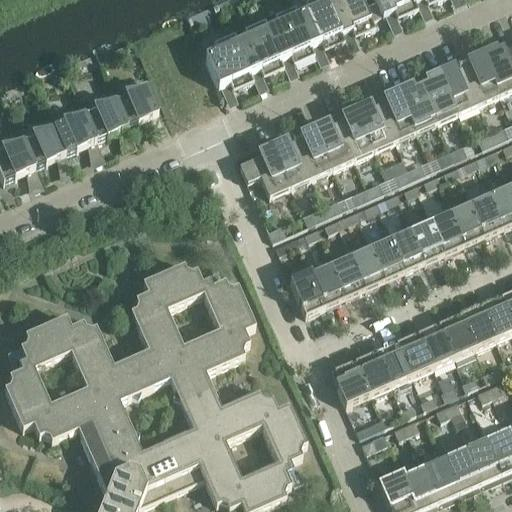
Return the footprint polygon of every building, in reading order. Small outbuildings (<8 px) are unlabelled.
[(334,0),(338,6),(328,11),(341,41),(342,41),(358,34),(360,39),(359,40),(359,41),(370,37),(375,35),(359,0),(334,0)] [(410,0),(372,0),(382,23),(401,15),(403,20),(402,21),(402,23),(413,18),(418,16),(415,9),(414,9),(410,0)] [(410,0),(414,9),(415,9),(431,2),(433,7),(432,8),(433,9),(444,4),(444,5),(448,3),(447,0),(410,0)] [(307,20),(298,24),(297,24),(311,54),(327,47),(330,53),(328,53),(329,55),(340,50),(345,48),(342,41),(341,41),(328,11),(325,3),(304,13),(307,20)] [(277,33),(267,37),(280,68),(281,68),(297,60),(299,66),(298,67),(299,68),(310,63),(310,64),(314,62),(311,54),(297,24),(298,24),(295,17),(274,26),(277,33)] [(247,46),(237,51),(250,81),(267,74),(269,79),(267,80),(268,81),(279,77),(284,75),(281,68),(280,68),(267,37),(264,30),(244,39),(247,46)] [(237,51),(234,44),(213,53),(216,60),(205,65),(218,95),(236,87),(239,93),(237,93),(238,95),(249,90),(249,91),(254,88),(250,81),(237,51)] [(511,74),(504,57),(483,67),(499,104),(511,97),(511,74)] [(483,67),(462,76),(478,113),(499,104),(483,67)] [(462,76),(441,85),(457,122),(478,113),(462,76)] [(125,103),(115,108),(114,108),(127,135),(137,131),(138,131),(140,130),(139,127),(149,125),(149,127),(150,127),(150,125),(157,122),(158,125),(159,125),(142,85),(141,85),(141,87),(120,90),(124,98),(123,98),(125,103)] [(441,85),(420,94),(436,131),(457,122),(441,85)] [(420,94),(399,104),(415,140),(436,131),(420,94)] [(94,117),(85,121),(84,121),(96,149),(96,148),(107,144),(109,143),(108,140),(118,139),(118,141),(119,141),(119,139),(126,136),(127,139),(129,138),(127,135),(114,108),(115,108),(111,98),(110,99),(111,100),(90,104),(93,112),(92,112),(94,117)] [(399,104),(378,113),(395,149),(415,140),(399,104)] [(64,130),(54,135),(53,135),(65,162),(66,162),(76,157),(76,158),(78,157),(78,154),(87,152),(88,154),(88,152),(95,149),(97,152),(98,152),(96,148),(96,149),(84,121),(85,121),(80,112),(79,112),(80,114),(59,117),(62,125),(64,130)] [(378,113),(358,122),(374,159),(395,149),(378,113)] [(358,122),(337,131),(353,168),(374,159),(358,122)] [(33,144),(23,148),(22,149),(34,176),(35,175),(45,171),(47,170),(47,167),(56,166),(57,168),(58,168),(57,166),(65,163),(66,166),(67,165),(66,162),(65,162),(53,135),(54,135),(50,125),(48,126),(49,127),(28,131),(32,139),(31,139),(33,144)] [(337,131),(316,140),(332,177),(353,168),(337,131)] [(503,134),(490,140),(495,151),(508,145),(503,134)] [(22,149),(23,148),(19,139),(18,139),(18,141),(0,143),(0,150),(1,152),(0,152),(2,157),(0,158),(0,183),(3,190),(4,190),(4,189),(14,184),(14,185),(17,184),(16,181),(26,179),(26,181),(27,181),(27,179),(34,176),(35,179),(36,179),(35,175),(34,176),(22,149)] [(316,140),(295,150),(311,186),(332,177),(316,140)] [(495,151),(490,140),(477,146),(482,157),(495,151)] [(511,149),(502,154),(505,162),(511,159),(511,149)] [(295,150),(274,159),(290,195),(311,186),(295,150)] [(462,153),(448,159),(453,169),(466,163),(462,153)] [(482,163),(486,171),(497,166),(493,158),(482,163)] [(290,195),(274,159),(239,174),(247,191),(260,185),(269,205),(290,195)] [(453,169),(448,159),(435,164),(440,175),(453,169)] [(462,172),(466,180),(477,175),(473,167),(462,172)] [(420,171),(407,177),(411,188),(425,182),(420,171)] [(443,180),(446,188),(457,183),(454,176),(443,180)] [(411,188),(407,177),(393,183),(398,193),(411,188)] [(423,189),(426,197),(437,192),(434,184),(423,189)] [(511,201),(506,188),(486,197),(504,236),(511,232),(511,201)] [(378,190),(365,195),(370,206),(383,200),(378,190)] [(403,198),(406,206),(417,201),(414,193),(403,198)] [(370,206),(365,195),(352,201),(356,212),(370,206)] [(486,197),(467,205),(484,245),(504,236),(486,197)] [(383,207),(387,214),(398,209),(394,202),(383,207)] [(467,205),(447,214),(464,254),(484,245),(467,205)] [(336,208),(323,214),(328,224),(341,219),(336,208)] [(363,215),(367,223),(378,218),(374,210),(363,215)] [(328,224),(323,214),(310,220),(315,230),(328,224)] [(447,214),(427,223),(445,262),(464,254),(447,214)] [(343,224),(347,232),(358,227),(355,219),(343,224)] [(407,231),(411,239),(425,271),(445,262),(427,223),(407,231)] [(324,233),(327,241),(338,236),(335,228),(324,233)] [(268,238),(272,249),(287,243),(282,232),(268,238)] [(304,241),(307,249),(319,244),(315,236),(304,241)] [(411,239),(391,248),(405,280),(425,271),(411,239)] [(284,250),(287,258),(299,253),(295,245),(284,250)] [(391,248),(371,257),(385,289),(405,280),(391,248)] [(368,249),(348,257),(365,297),(385,289),(371,257),(368,249)] [(284,250),(275,254),(278,262),(287,258),(284,250)] [(328,266),(332,274),(346,306),(365,297),(348,257),(328,266)] [(148,511),(204,487),(215,511),(219,511),(221,511),(222,511),(273,511),(286,506),(284,501),(286,496),(291,494),(286,481),(293,478),(290,471),(302,465),(300,460),(302,455),(307,453),(289,412),(278,417),(273,405),(268,407),(262,405),(260,400),(221,417),(205,382),(245,365),(242,360),(245,354),(250,352),(244,340),(255,335),(237,295),(232,297),(227,295),(225,290),(212,295),(209,288),(202,291),(196,279),(191,281),(186,279),(184,274),(143,291),(148,302),(136,308),(138,313),(136,318),(131,320),(148,360),(113,375),(96,336),(91,338),(85,336),(83,331),(71,336),(66,325),(25,343),(28,348),(26,354),(21,356),(26,368),(19,372),(22,379),(9,384),(12,389),(10,395),(5,397),(22,438),(33,433),(39,445),(44,443),(49,445),(51,450),(78,438),(106,503),(103,511),(148,511)] [(311,279),(310,279),(326,315),(346,306),(332,274),(312,283),(311,279)] [(326,315),(310,279),(290,288),(305,324),(326,315)] [(500,305),(501,307),(502,307),(511,329),(511,302),(507,305),(506,302),(500,305)] [(479,314),(480,316),(481,316),(496,349),(511,341),(511,329),(502,307),(501,307),(486,314),(485,312),(479,314)] [(458,323),(459,325),(460,325),(475,358),(496,349),(481,316),(480,316),(465,323),(464,321),(458,323)] [(438,332),(439,334),(454,367),(475,358),(460,325),(459,325),(444,332),(443,330),(438,332)] [(417,341),(418,344),(418,343),(433,376),(454,367),(439,334),(423,341),(422,339),(417,341)] [(396,351),(397,353),(398,352),(412,386),(433,376),(418,343),(418,344),(402,350),(401,348),(396,351)] [(375,360),(376,362),(377,362),(391,395),(412,386),(398,352),(397,353),(381,360),(381,357),(375,360)] [(354,369),(355,371),(356,371),(370,404),(391,395),(377,362),(376,362),(361,369),(360,367),(354,369)] [(356,371),(355,371),(352,373),(351,370),(334,378),(335,380),(331,382),(345,415),(370,404),(356,371)] [(485,381),(488,388),(499,384),(496,376),(485,381)] [(464,390),(467,398),(478,393),(475,385),(464,390)] [(498,391),(487,395),(492,406),(502,401),(498,391)] [(443,399),(446,407),(457,402),(454,394),(443,399)] [(492,406),(487,395),(477,400),(482,410),(492,406)] [(422,408),(426,416),(436,411),(433,403),(422,408)] [(456,409),(446,414),(450,424),(460,420),(456,409)] [(401,417),(405,425),(416,420),(412,413),(401,417)] [(450,424),(446,414),(436,418),(440,428),(450,424)] [(380,427),(384,434),(395,430),(391,422),(380,427)] [(414,428),(404,432),(408,442),(419,438),(414,428)] [(408,442),(404,432),(394,437),(398,447),(408,442)] [(507,441),(503,432),(482,441),(503,487),(511,482),(511,451),(507,441)] [(355,438),(359,445),(370,441),(367,433),(355,438)] [(502,488),(503,487),(482,441),(462,450),(480,492),(488,488),(490,492),(502,487),(502,488)] [(383,442),(372,446),(362,451),(366,461),(387,452),(383,442)] [(462,450),(441,459),(445,469),(461,506),(462,505),(461,505),(473,500),(471,495),(480,492),(462,450)] [(445,469),(424,478),(438,510),(446,506),(448,511),(460,506),(461,506),(445,469)] [(402,482),(401,483),(413,511),(433,511),(438,510),(424,478),(404,487),(402,482)] [(413,511),(401,483),(379,492),(388,511),(413,511)]
